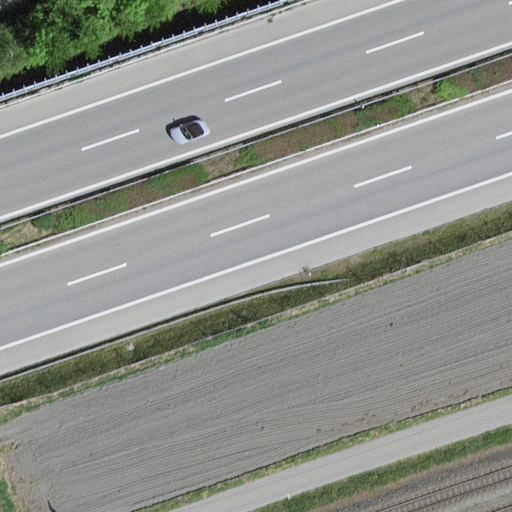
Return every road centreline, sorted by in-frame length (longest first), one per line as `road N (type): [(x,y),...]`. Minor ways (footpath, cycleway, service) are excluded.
road 1 (motorway): [(511,2),(0,177)]
road 2 (motorway): [(0,307),(511,133)]
road 3 (track): [(511,396),(182,511)]
